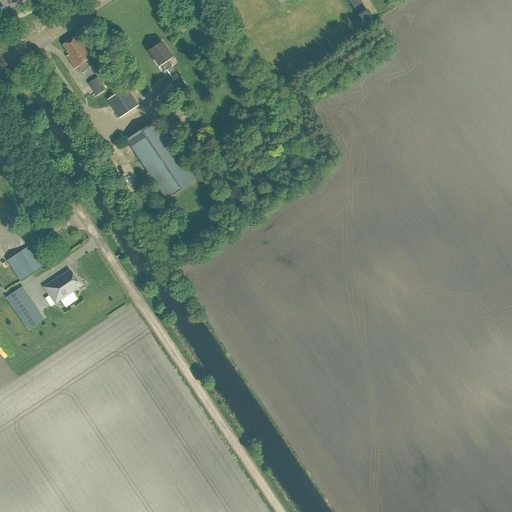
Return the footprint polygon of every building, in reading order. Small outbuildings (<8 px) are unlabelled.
[(349,0),(364,22),(372,17),(360,0),(349,0)] [(81,45),(76,37),(63,46),(69,56),(67,57),(74,69),(78,67),(88,60),(92,58),(83,44),(81,45)] [(172,66),(167,59),(171,57),(162,43),(150,51),(160,65),(162,64),(166,70),(171,66),(172,66)] [(88,60),(78,67),(82,73),(93,66),(88,60)] [(171,66),(166,70),(171,76),(176,73),(171,66)] [(101,75),(90,83),(99,95),(109,88),(101,75)] [(176,91),(186,84),(180,77),(170,84),(176,91)] [(120,118),(138,106),(126,88),(108,100),(120,118)] [(165,119),(185,107),(180,99),(161,111),(165,119)] [(166,200),(195,180),(156,121),(127,140),(166,200)] [(43,216),(53,209),(49,203),(39,210),(43,216)] [(20,280),(43,265),(30,246),(7,260),(20,280)] [(70,271),(62,277),(61,275),(58,278),(49,283),(43,287),(46,291),(55,304),(73,291),(72,290),(79,285),(70,271)] [(44,319),(34,304),(18,315),(28,330),(44,319)] [(41,353),(24,363),(27,367),(43,357),(41,353)]
